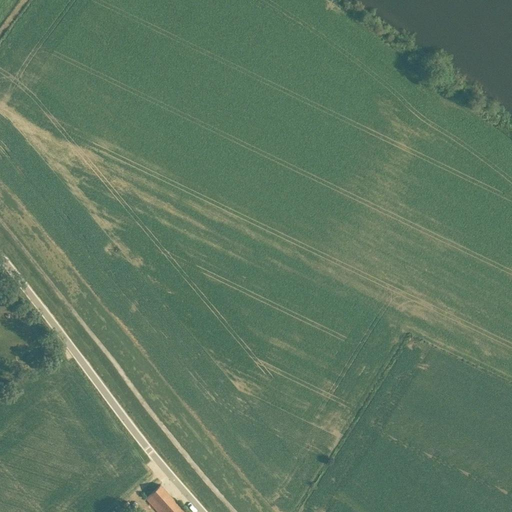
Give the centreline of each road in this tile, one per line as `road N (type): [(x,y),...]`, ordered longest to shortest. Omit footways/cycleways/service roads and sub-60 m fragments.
road 1 (track): [(0,223),(234,511)]
road 2 (unclassified): [(198,511),(0,253)]
